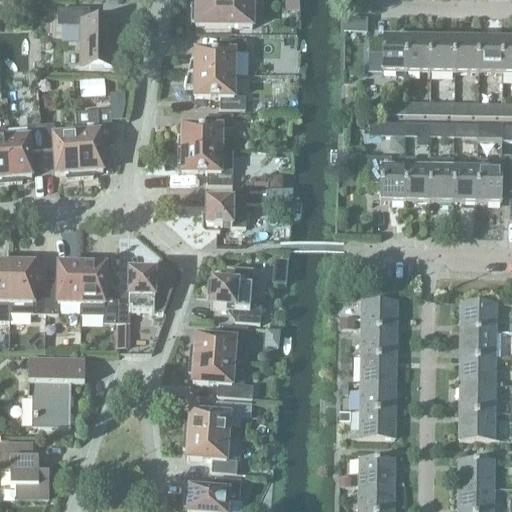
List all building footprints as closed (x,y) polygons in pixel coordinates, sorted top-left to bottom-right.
[(253,7),(259,7),(258,0),(221,0),(221,5),(195,5),(195,8),(191,8),(190,27),(195,27),(195,30),(252,31),(253,7)] [(113,24),(89,24),(89,12),(57,11),(57,29),(83,29),(83,70),(114,70),(114,58),(111,58),(112,25),(113,25),(113,24)] [(382,76),(406,76),(407,42),(382,41),(382,76)] [(406,76),(430,76),(431,42),(407,42),(406,76)] [(430,76),(454,77),(455,42),(431,42),(430,76)] [(454,77),(478,77),(479,43),(455,42),(454,77)] [(190,65),(187,78),(234,79),(234,57),(245,57),(246,43),(220,43),(220,55),(195,55),(195,65),(190,65)] [(478,77),(502,77),(503,43),(479,43),(478,77)] [(502,77),(511,77),(511,43),(503,43),(502,77)] [(234,79),(187,78),(184,92),(194,92),(194,102),(220,102),(220,114),(245,115),(245,101),(233,101),(234,79)] [(381,106),(381,119),(396,120),(396,106),(381,106)] [(406,106),(406,120),(421,120),(421,107),(406,106)] [(445,120),(445,107),(430,107),(430,120),(445,120)] [(469,121),(469,107),(454,107),(454,120),(469,121)] [(493,121),(493,108),(478,107),(478,121),(493,121)] [(511,121),(511,107),(502,108),(501,121),(511,121)] [(110,114),(111,124),(121,123),(124,109),(110,110),(110,114)] [(75,116),(76,138),(80,182),(93,181),(93,176),(102,175),(101,150),(113,149),(111,124),(110,114),(75,116)] [(177,140),(177,154),(221,154),(221,132),(233,132),(233,119),(208,118),(207,131),(182,130),(182,140),(177,140)] [(53,128),(40,129),(42,154),(54,153),(56,179),(66,178),(66,183),(80,182),(76,138),(54,139),(53,128)] [(405,141),(405,128),(390,128),(390,140),(405,141)] [(413,128),(413,141),(429,141),(429,128),(413,128)] [(437,128),(437,141),(452,141),(452,128),(437,128)] [(27,141),(5,143),(9,187),(22,186),(22,181),(32,180),(30,155),(42,154),(40,129),(27,130),(27,141)] [(478,129),(462,129),(462,141),(477,142),(478,129)] [(487,129),(487,142),(501,142),(502,129),(487,129)] [(0,187),(9,187),(5,143),(4,131),(0,131),(0,187)] [(502,145),(511,144),(511,134),(502,134),(502,145)] [(221,154),(177,154),(177,167),(181,167),(181,177),(207,178),(207,190),(232,190),(232,155),(221,154)] [(391,162),(380,161),(368,161),(367,187),(380,187),(380,205),(404,206),(405,172),(404,172),(390,171),(391,162)] [(404,162),(404,172),(405,172),(404,206),(428,206),(428,172),(415,172),(415,162),(404,162)] [(452,162),(429,162),(428,172),(428,206),(452,207),(452,172),(452,162)] [(502,173),(488,173),(488,163),(477,163),(477,173),(476,207),(501,207),(502,173)] [(477,173),(452,172),(452,207),(476,207),(477,173)] [(267,193),(267,195),(267,207),(292,208),(292,204),(292,193),(267,193)] [(201,231),(202,234),(204,236),(207,237),(219,237),(219,232),(245,232),(246,208),(267,208),(267,207),(267,195),(232,194),(232,207),(206,206),(206,218),(201,218),(201,231)] [(56,221),(56,236),(75,236),(75,222),(56,221)] [(0,322),(9,322),(9,318),(10,263),(0,262),(0,322)] [(9,318),(45,319),(45,294),(33,293),(34,266),(31,266),(31,263),(10,263),(9,318)] [(59,308),(81,308),(82,264),(68,264),(68,269),(58,268),(58,294),(45,294),(45,319),(58,319),(59,308)] [(82,264),(81,308),(81,319),(103,320),(103,328),(116,328),(116,320),(116,303),(117,303),(117,295),(104,295),(105,269),(95,269),(95,264),(82,264)] [(250,305),(253,274),(226,272),(225,283),(213,282),(210,283),(208,285),(207,287),(206,300),(211,300),(210,312),(235,314),(234,327),(260,329),(261,305),(250,305)] [(129,317),(161,318),(163,318),(172,291),(171,291),(159,290),(159,279),(158,276),(156,274),(154,273),(141,273),(141,278),(129,278),(129,303),(117,303),(116,303),(116,320),(116,328),(129,328),(129,317)] [(361,305),(361,333),(396,334),(396,306),(361,305)] [(460,307),(460,334),(495,335),(496,307),(460,307)] [(125,328),(116,328),(116,337),(125,337),(125,328)] [(190,350),(189,363),(233,367),(246,368),(248,345),(246,345),(247,332),(222,330),(221,342),(196,340),(195,350),(190,350)] [(361,333),(360,360),(396,361),(396,334),(361,333)] [(460,334),(460,362),(495,362),(495,335),(460,334)] [(360,360),(360,387),(395,388),(396,361),(360,360)] [(460,362),(459,389),(495,389),(495,362),(460,362)] [(233,367),(189,363),(188,377),(193,377),(192,387),(218,389),(217,401),(252,404),(253,390),(243,389),(244,380),(232,379),(233,367)] [(34,402),(33,432),(70,433),(71,388),(84,389),(85,365),(28,364),(27,402),(34,402)] [(360,387),(360,415),(395,415),(395,388),(360,387)] [(459,389),(459,416),(494,416),(495,389),(459,389)] [(184,425),(183,439),(227,442),(228,430),(240,431),(241,407),(216,405),(215,418),(190,416),(189,426),(184,425)] [(395,415),(360,415),(359,442),(395,443),(395,415)] [(494,416),(459,416),(459,444),(494,444),(494,416)] [(212,464),(212,465),(211,477),(236,479),(237,465),(226,464),(227,442),(183,439),(182,452),(187,453),(186,462),(212,464)] [(0,476),(10,476),(10,490),(15,490),(15,504),(49,504),(49,475),(38,475),(38,462),(33,462),(33,448),(0,447),(0,476)] [(359,462),(358,490),(394,491),(394,463),(359,462)] [(458,464),(458,491),(493,492),(493,464),(458,464)] [(214,494),(189,492),(189,495),(184,495),(182,511),(241,511),(242,506),(239,506),(240,483),(215,481),(214,494)] [(358,490),(358,511),(393,511),(394,491),(358,490)] [(458,491),(457,511),(492,511),(493,492),(458,491)]
